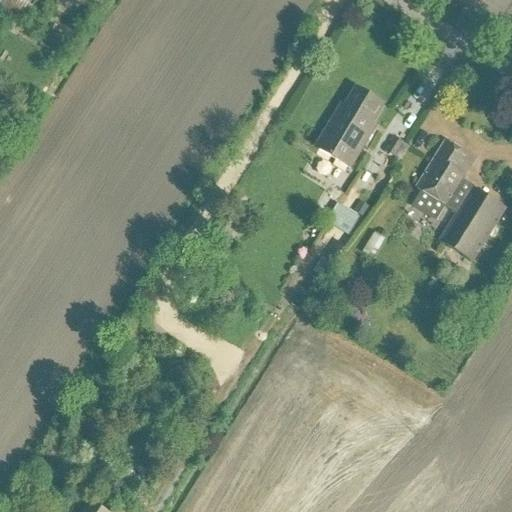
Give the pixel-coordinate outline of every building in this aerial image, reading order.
[(18,0),(4,0),(2,5),(24,18),(31,7),(18,0)] [(373,125),(384,107),(356,90),(346,107),(343,105),(315,150),(349,171),(376,127),(373,125)] [(395,159),(403,145),(394,140),(386,154),(395,159)] [(473,264),(507,210),(464,183),(466,179),(465,178),(475,162),(445,144),(416,190),(422,194),(412,210),(436,225),(445,211),(454,217),(438,243),(473,264)] [(226,246),(237,227),(220,217),(209,237),(226,246)] [(376,254),(387,235),(377,230),(366,249),(376,254)] [(327,276),(345,250),(333,242),(316,269),(327,276)]
